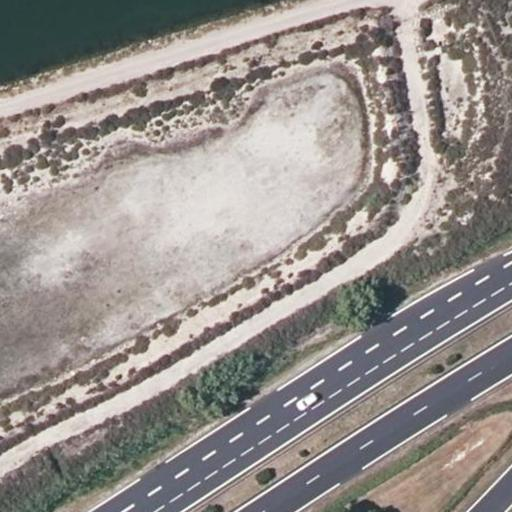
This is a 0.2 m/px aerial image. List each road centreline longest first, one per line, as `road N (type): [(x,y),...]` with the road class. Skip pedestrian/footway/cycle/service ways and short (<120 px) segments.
road 1 (trunk): [(511,284),(152,511)]
road 2 (track): [(364,0),(0,111)]
road 3 (trunk): [(261,511),(511,352)]
